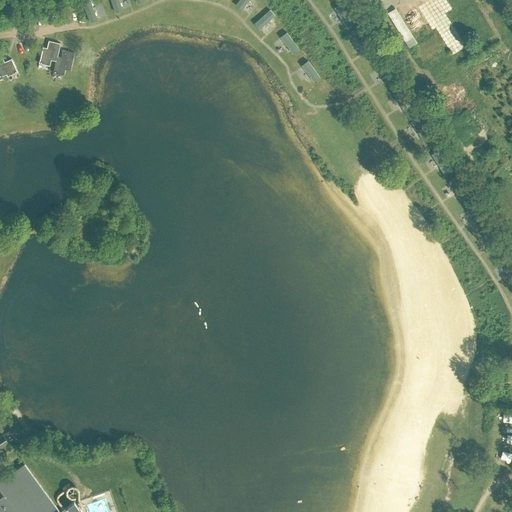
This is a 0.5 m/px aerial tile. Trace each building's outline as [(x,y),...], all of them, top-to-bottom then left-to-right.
[(245,8),(250,0),(242,0),(239,5),(245,8)] [(398,8),(389,13),(407,42),(415,37),(398,8)] [(257,23),(262,28),(276,16),(272,11),(257,23)] [(422,60),(447,50),(442,39),(418,48),(422,60)] [(51,59),(55,60),(57,55),(60,43),(48,40),(46,47),(43,46),(39,62),(49,65),(51,59)] [(471,76),(504,55),(500,48),(467,69),(471,76)] [(60,56),(57,55),(55,60),(53,72),(63,74),(65,68),(70,70),(74,52),(62,49),(60,56)] [(0,76),(6,74),(7,75),(17,71),(11,58),(4,61),(2,57),(0,58),(0,76)] [(316,82),(323,78),(311,59),(304,64),(316,82)] [(442,150),(436,153),(444,170),(450,166),(442,150)] [(0,436),(0,448),(9,442),(3,434),(0,436)] [(81,511),(74,501),(73,501),(59,511),(24,463),(0,480),(0,490),(3,495),(0,496),(0,511),(81,511)]
